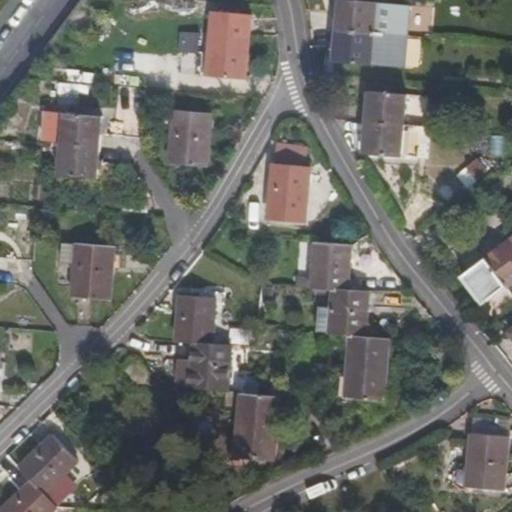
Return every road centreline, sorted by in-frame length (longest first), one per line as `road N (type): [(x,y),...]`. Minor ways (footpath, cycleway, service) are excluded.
road 1 (residential): [(0,436),(133,307),(295,79)]
road 2 (residential): [(295,79),(371,222),(488,371)]
road 3 (residential): [(241,511),(423,421),(488,371)]
